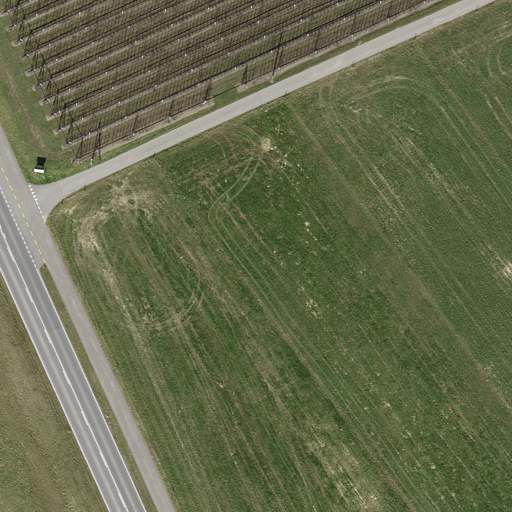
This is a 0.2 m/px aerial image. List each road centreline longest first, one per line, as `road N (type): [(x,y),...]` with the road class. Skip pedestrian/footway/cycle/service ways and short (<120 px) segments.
road 1 (track): [(476,0),(29,203)]
road 2 (primary): [(0,221),(130,511)]
